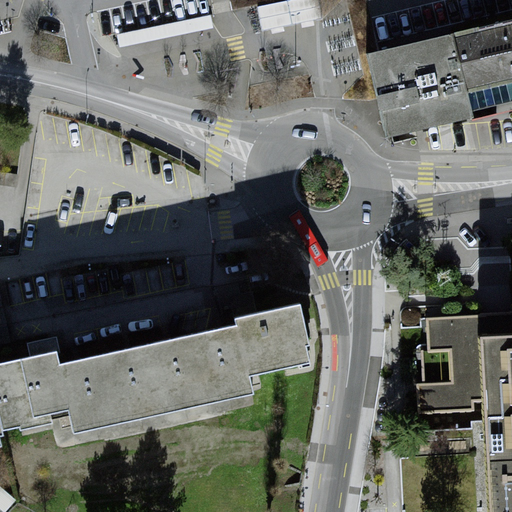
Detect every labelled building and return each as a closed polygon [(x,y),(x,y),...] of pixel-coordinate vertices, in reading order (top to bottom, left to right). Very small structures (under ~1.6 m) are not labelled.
[(258,0),(263,24),(315,14),(312,0),(258,0)] [(511,21),(366,57),(386,138),(466,119),(461,98),(511,85),(511,21)] [(9,365),(10,370),(23,427),(98,410),(102,431),(215,406),(210,387),(264,375),(276,372),(262,309),(194,324),(197,338),(88,363),(84,348),(9,365)] [(511,339),(511,310),(429,313),(431,377),(421,378),(421,408),(484,406),(483,341),(511,339)] [(511,511),(511,339),(483,341),(484,406),(488,511),(511,511)] [(10,370),(0,372),(0,442),(26,437),(23,427),(10,370)]
